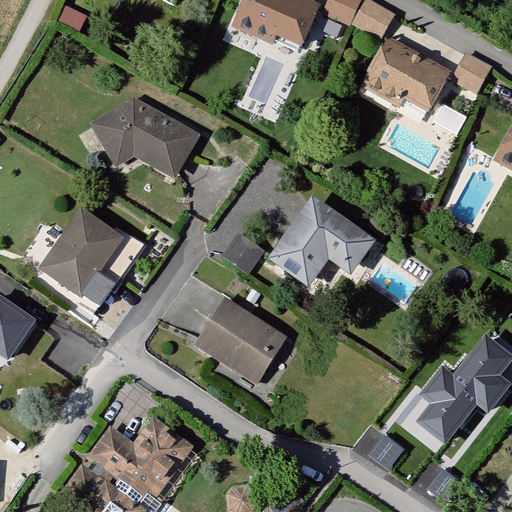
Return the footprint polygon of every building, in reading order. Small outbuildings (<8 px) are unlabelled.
[(323,11),(298,0),(246,0),(233,28),(302,59),(323,11)] [(329,0),(325,10),(385,37),(398,9),(378,0),(329,0)] [(455,78),(387,40),(362,85),(430,123),(455,78)] [(136,99),(91,120),(111,165),(135,154),(175,177),(199,135),(136,99)] [(511,133),(496,161),(511,170),(511,133)] [(379,241),(314,196),(271,258),(313,288),(334,258),(356,273),(379,241)] [(125,235),(82,205),(38,269),(81,298),(125,235)] [(241,230),(225,252),(251,270),(266,247),(241,230)] [(288,336),(226,297),(194,346),(257,386),(288,336)] [(40,325),(0,298),(0,358),(12,366),(40,325)] [(128,450),(101,431),(45,511),(158,511),(199,455),(149,420),(128,450)] [(228,491),(234,511),(239,511),(256,507),(248,484),(228,491)]
